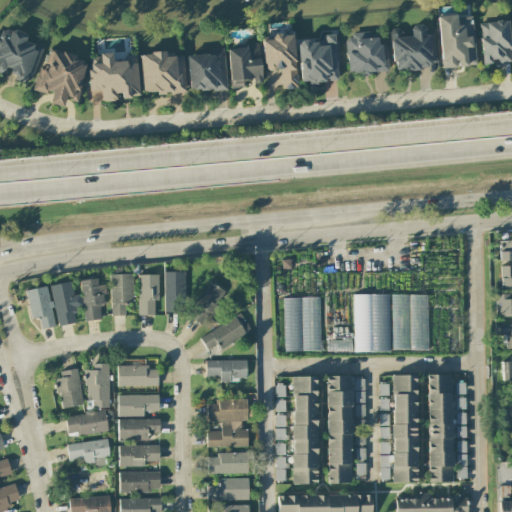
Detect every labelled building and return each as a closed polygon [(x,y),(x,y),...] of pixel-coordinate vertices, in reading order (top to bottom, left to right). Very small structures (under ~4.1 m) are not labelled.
[(475,66),(472,15),(438,17),(440,67),(475,66)] [(479,22),(481,65),(494,64),(494,63),(510,63),(509,21),(479,22)] [(429,69),(427,25),(410,25),(411,37),(399,37),(398,28),(390,29),(392,70),(429,69)] [(23,84),(37,53),(31,50),(33,45),(23,40),(25,36),(4,26),(0,34),(0,73),(1,74),(3,68),(15,74),(13,80),(23,84)] [(388,71),(386,55),(380,55),(379,37),(369,38),(369,32),(344,35),(347,75),(388,71)] [(293,33),(271,34),(271,39),(261,40),(263,71),(280,70),(281,90),(296,89),(293,33)] [(337,80),(334,34),(320,35),(320,40),(297,42),(299,84),(326,82),(326,80),(337,80)] [(226,48),(229,88),(244,87),(244,82),(261,81),(259,46),(226,48)] [(225,90),(223,48),(213,49),(213,54),(186,56),(188,91),(225,90)] [(35,91),(50,94),(49,104),(62,106),(64,99),(77,101),(85,59),(42,51),(35,91)] [(141,94),(185,92),(183,56),(164,57),(164,52),(139,53),(141,94)] [(136,61),(112,62),(111,53),(98,53),(99,61),(87,62),(89,90),(100,90),(101,102),(118,101),(118,98),(138,97),(136,61)] [(511,260),(497,262),(496,241),(511,240),(511,260)] [(511,266),(500,266),(500,289),(511,289),(511,266)] [(164,272),(164,311),(184,311),(184,272),(164,272)] [(109,275),(111,315),(124,315),(124,303),(133,303),(132,274),(109,275)] [(138,276),(138,315),(153,314),(153,300),(157,300),(156,275),(138,276)] [(78,280),(83,323),(102,321),(101,306),(107,305),(105,284),(98,285),(94,278),(78,280)] [(50,286),(58,326),(74,323),(72,312),(77,314),(75,306),(77,305),(76,297),(72,297),(68,282),(50,286)] [(224,291),(209,282),(188,317),(203,326),(224,291)] [(24,291),(31,322),(38,321),(40,328),(54,325),(46,286),(24,291)] [(494,293),(494,314),(503,314),(503,316),(511,316),(511,299),(508,299),(508,293),(494,293)] [(351,294),(353,350),(389,350),(387,295),(377,295),(351,294)] [(391,295),(391,349),(424,350),(425,295),(391,295)] [(317,298),(318,352),(283,353),(282,299),(317,298)] [(252,330),(221,350),(216,343),(207,349),(200,338),(240,312),(252,330)] [(511,325),(495,326),(495,333),(506,347),(511,347),(511,325)] [(327,351),(349,352),(349,341),(335,340),(335,342),(327,342),(327,351)] [(205,361),(205,377),(220,376),(220,381),(239,381),(239,378),(246,378),(246,360),(205,361)] [(511,361),(502,362),(502,380),(511,379),(511,361)] [(109,363),(108,408),(87,407),(87,384),(83,384),(83,369),(90,369),(90,363),(109,363)] [(117,366),(117,386),(158,386),(158,368),(147,368),(147,366),(117,366)] [(76,369),(82,404),(61,408),(58,393),(55,392),(53,379),(62,378),(61,372),(76,369)] [(390,375),(392,482),(415,482),(414,374),(390,375)] [(427,374),(428,483),(452,483),(451,374),(427,374)] [(325,376),(326,483),(350,483),(349,375),(325,376)] [(354,379),(354,390),(363,390),(363,379),(354,379)] [(315,383),(317,484),(293,484),(291,384),(315,383)] [(454,383),(454,394),(463,394),(463,383),(454,383)] [(378,384),(378,395),(387,395),(387,384),(378,384)] [(275,385),(275,396),(283,396),(283,385),(275,385)] [(355,391),(355,402),(363,402),(363,391),(355,391)] [(117,395),(117,416),(143,416),(143,410),(157,410),(157,395),(117,395)] [(206,404),(206,421),(247,421),(247,398),(215,399),(215,404),(206,404)] [(456,398),(456,409),(465,409),(465,398),(456,398)] [(379,399),(379,410),(387,410),(387,399),(379,399)] [(275,400),(275,411),(284,411),(283,400),(275,400)] [(354,405),(354,416),(363,416),(363,405),(354,405)] [(104,410),(63,416),(66,434),(76,432),(79,435),(107,430),(104,410)] [(455,413),(455,424),(464,424),(464,413),(455,413)] [(378,414),(378,425),(387,425),(387,414),(378,414)] [(275,416),(275,426),(284,426),(284,416),(275,416)] [(117,418),(117,440),(147,440),(147,432),(158,432),(158,418),(117,418)] [(355,420),(355,431),(363,431),(363,420),(355,420)] [(206,430),(206,446),(247,447),(248,430),(240,430),(240,421),(220,422),(220,424),(220,430),(206,430)] [(456,426),(456,437),(464,437),(464,426),(456,426)] [(274,428),(275,439),(283,439),(283,428),(274,428)] [(378,428),(378,438),(387,438),(387,428),(378,428)] [(355,434),(355,445),(363,444),(363,434),(355,434)] [(107,438),(110,456),(94,459),(93,462),(83,464),(82,459),(68,461),(66,445),(107,438)] [(379,442),(379,453),(387,453),(387,442),(379,442)] [(455,442),(455,453),(464,453),(464,442),(455,442)] [(275,443),(275,454),(283,454),(283,443),(275,443)] [(120,447),(120,466),(146,466),(144,460),(156,461),(156,447),(120,447)] [(355,449),(355,460),(364,460),(364,449),(355,449)] [(216,453),(216,457),(206,457),(207,475),(249,474),(249,452),(216,453)] [(456,454),(456,465),(465,465),(465,454),(456,454)] [(0,458),(0,477),(13,474),(7,456),(0,458)] [(379,456),(379,467),(388,467),(388,456),(379,456)] [(275,457),(275,467),(284,467),(283,457),(275,457)] [(355,464),(355,475),(363,475),(363,464),(355,464)] [(456,467),(456,478),(465,478),(465,467),(456,467)] [(275,469),(275,480),(284,480),(283,469),(275,469)] [(379,469),(379,480),(387,480),(387,469),(379,469)] [(119,472),(119,492),(150,492),(150,488),(158,488),(158,471),(119,472)] [(248,478),(248,499),(207,499),(207,486),(219,486),(219,477),(248,478)] [(0,487),(0,509),(11,506),(10,502),(18,499),(13,483),(0,487)] [(498,511),(511,511),(511,485),(511,501),(509,501),(509,485),(498,485),(498,511)] [(394,498),(393,511),(466,511),(467,506),(465,494),(460,495),(460,493),(447,495),(447,498),(443,498),(443,497),(439,498),(439,499),(394,498)] [(68,498),(68,511),(110,511),(110,496),(68,498)] [(277,496),(277,511),(369,511),(369,496),(277,496)] [(118,497),(118,511),(160,511),(160,497),(118,497)] [(246,501),(246,511),(205,511),(205,501),(246,501)]
